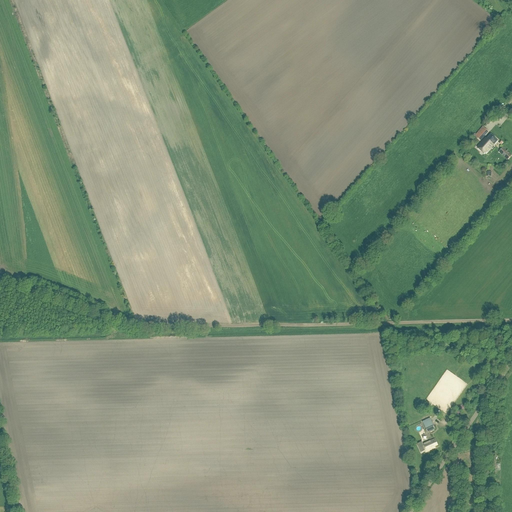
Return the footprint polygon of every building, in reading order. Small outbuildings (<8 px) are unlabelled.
[(481,141),(489,132),(483,127),(475,136),(481,141)] [(484,140),(477,148),(481,151),(483,149),(486,151),(493,144),(494,145),(498,141),(491,135),(487,139),(485,141),(484,140)] [(507,160),(511,155),(503,148),(499,152),(507,160)] [(430,419),(423,422),(427,432),(435,429),(430,419)] [(426,452),(434,448),(435,448),(435,447),(438,445),(435,439),(423,445),(426,452)]
